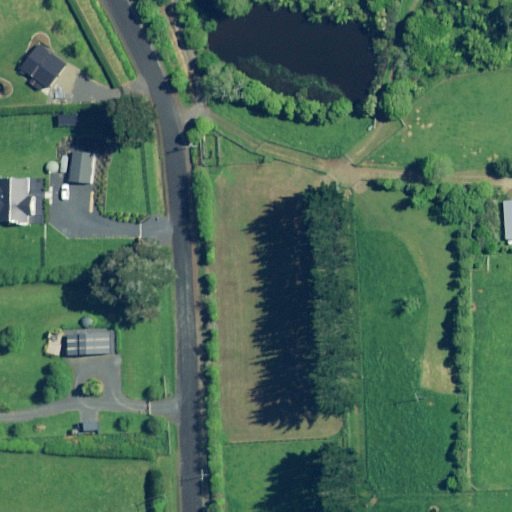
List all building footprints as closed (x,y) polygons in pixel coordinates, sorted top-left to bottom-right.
[(57,113),(57,124),(79,124),(79,113),(57,113)] [(89,183),(91,153),(71,152),(69,181),(89,183)] [(26,196),(26,178),(0,178),(0,222),(26,223),(26,216),(30,217),(30,196),(26,196)] [(505,240),(511,239),(511,201),(503,202),(505,240)] [(66,356),(107,352),(105,331),(64,336),(66,356)] [(118,411),(118,420),(145,422),(145,412),(118,411)] [(85,418),(85,428),(98,429),(98,418),(85,418)]
